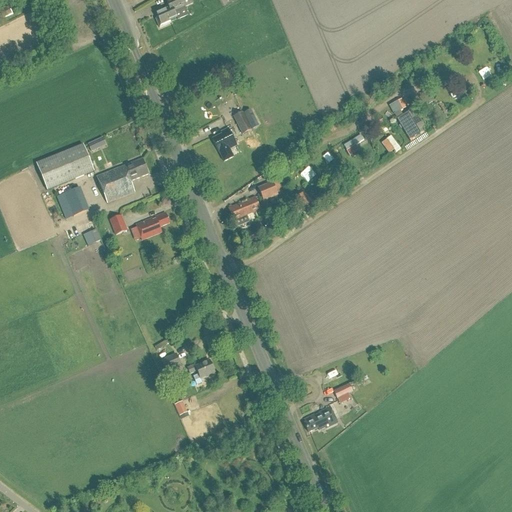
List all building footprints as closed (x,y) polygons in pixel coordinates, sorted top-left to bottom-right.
[(194,5),(191,0),(171,0),(167,2),(170,9),(156,15),(157,19),(155,20),(158,29),(170,24),(169,22),(177,18),(175,13),(194,5)] [(242,113),(233,117),(243,135),(251,131),(242,113)] [(221,135),(211,140),(223,163),(233,158),(229,150),(237,146),(228,129),(220,133),(221,135)] [(94,173),(83,145),(36,164),(47,192),(94,173)] [(246,160),(248,166),(256,163),(254,157),(246,160)] [(148,175),(142,159),(96,178),(106,205),(134,194),(130,183),(148,175)] [(277,197),(272,183),(257,189),(263,203),(277,197)] [(88,211),(80,189),(58,197),(66,219),(88,211)] [(259,211),(254,199),(227,209),(232,222),(235,229),(249,223),(247,218),(252,217),(251,214),(259,211)] [(277,208),(273,199),(260,204),(263,213),(277,208)] [(135,226),(141,242),(161,234),(159,229),(169,225),(165,214),(154,218),(155,220),(152,221),(151,220),(135,226)] [(127,231),(121,217),(109,221),(115,236),(127,231)] [(89,238),(93,250),(99,248),(96,236),(89,238)] [(71,250),(73,257),(88,253),(86,246),(71,250)] [(181,367),(176,355),(160,362),(165,373),(163,374),(165,380),(172,378),(169,372),(181,367)] [(214,374),(209,362),(195,367),(194,365),(186,368),(189,375),(196,372),(198,375),(193,377),(197,386),(202,384),(200,380),(214,374)] [(351,393),(347,385),(333,392),(337,400),(351,393)] [(185,414),(181,403),(174,406),(179,417),(185,414)] [(337,423),(330,408),(305,420),(306,423),(305,424),(309,432),(317,428),(318,431),(324,428),(324,429),(337,423)]
